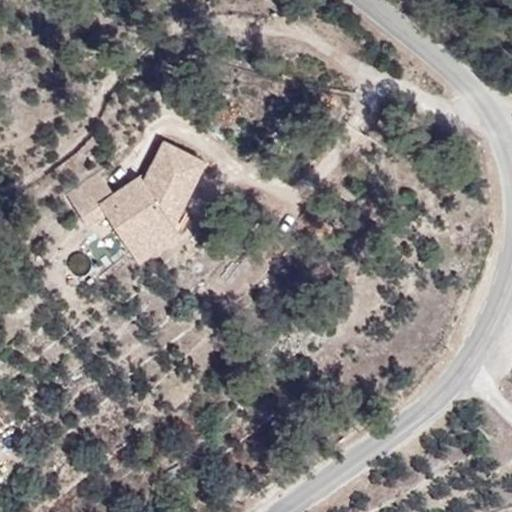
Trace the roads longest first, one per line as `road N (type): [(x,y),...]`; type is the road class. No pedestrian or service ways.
road 1 (residential): [(511,306),(486,356),(431,407),(288,511)]
road 2 (residential): [(367,0),(492,110),(511,138)]
